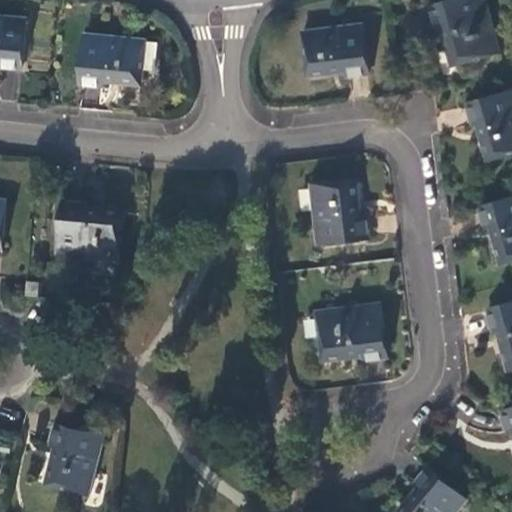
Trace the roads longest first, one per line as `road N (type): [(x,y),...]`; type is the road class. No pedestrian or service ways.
road 1 (residential): [(233,146),(409,127),(439,349),(414,417),(345,443)]
road 2 (residential): [(233,146),(197,153),(0,136)]
